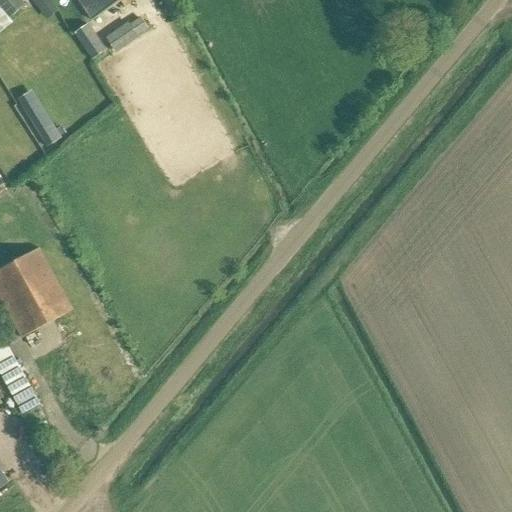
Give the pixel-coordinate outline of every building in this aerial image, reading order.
[(0,0),(0,34),(13,24),(10,20),(24,7),(18,0),(0,0)] [(39,10),(49,2),(47,0),(37,0),(34,3),(39,10)] [(76,0),(92,23),(125,0),(76,0)] [(147,30),(140,21),(130,27),(137,37),(147,30)] [(92,61),(106,52),(88,26),(74,36),(92,61)] [(119,34),(107,42),(115,53),(126,45),(119,34)] [(57,143),(28,95),(18,101),(47,149),(57,143)] [(39,250),(0,271),(0,300),(22,340),(73,312),(39,250)] [(10,345),(0,350),(0,367),(22,409),(40,399),(10,345)]
